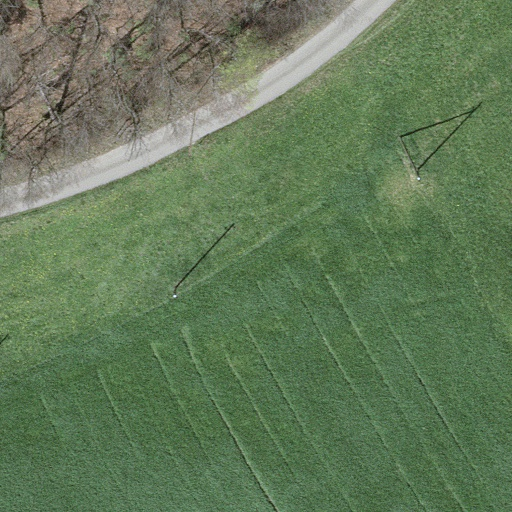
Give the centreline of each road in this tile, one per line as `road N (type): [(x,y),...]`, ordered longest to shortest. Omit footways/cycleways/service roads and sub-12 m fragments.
road 1 (unknown): [(0,279),(432,269),(511,281)]
road 2 (unclassified): [(0,203),(65,184),(188,127),(337,34),(374,0)]
